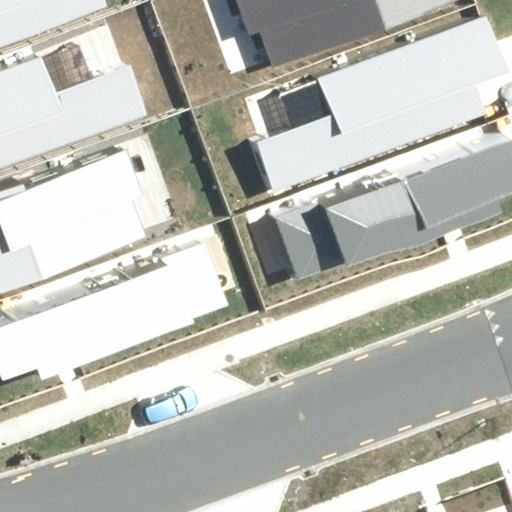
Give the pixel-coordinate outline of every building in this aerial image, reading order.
[(0,0),(0,42),(106,5),(104,0),(0,0)] [(239,0),(250,32),(259,29),(270,61),(453,0),(239,0)] [(271,189),(483,114),(475,90),(506,79),(484,19),(316,78),(329,114),(254,141),(271,189)] [(34,49),(0,61),(0,154),(143,102),(127,60),(49,88),(34,49)] [(0,269),(146,219),(118,138),(0,179),(0,269)] [(277,214),(302,285),(502,215),(496,200),(511,194),(511,140),(322,206),(320,199),(277,214)] [(0,312),(0,372),(34,361),(36,368),(222,299),(199,238),(0,312)]
